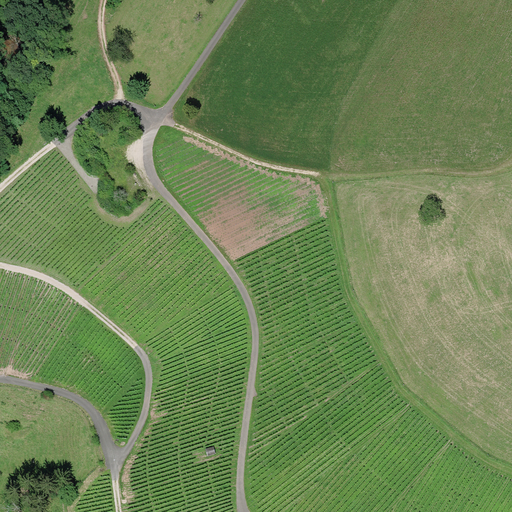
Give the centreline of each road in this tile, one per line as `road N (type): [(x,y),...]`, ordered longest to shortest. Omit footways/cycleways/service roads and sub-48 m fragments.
road 1 (track): [(240,511),(253,324),(230,274),(152,177),(146,145),(240,0)]
road 2 (track): [(0,188),(93,113),(121,106),(300,173),(475,175),(511,164)]
road 3 (track): [(113,458),(144,408),(142,359),(63,290),(0,266)]
road 4 (track): [(0,379),(87,407),(113,458)]
